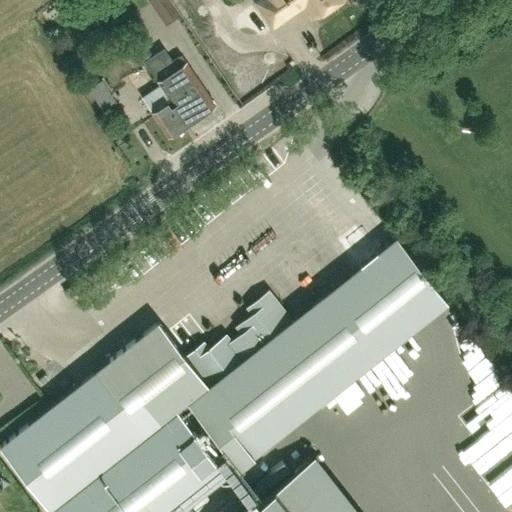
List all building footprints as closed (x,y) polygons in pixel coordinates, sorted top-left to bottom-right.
[(157,0),(173,22),(189,11),(180,0),(157,0)] [(312,14),(332,0),(255,0),(256,0),(272,23),(303,1),(312,14)] [(177,110),(186,123),(214,104),(181,55),(172,60),(169,56),(163,60),(158,51),(150,56),(129,25),(113,35),(134,67),(144,61),(159,84),(162,88),(175,78),(190,101),(177,110)] [(167,136),(186,123),(177,110),(190,101),(175,78),(162,88),(159,84),(141,97),(151,112),(167,136)] [(360,264),(328,289),(379,353),(410,329),(444,301),(394,237),(360,264)] [(67,296),(75,290),(71,285),(63,291),(67,296)] [(252,453),(379,353),(328,289),(291,318),(268,288),(244,307),(249,313),(233,325),(238,331),(230,338),(226,332),(208,346),(203,340),(183,356),(156,321),(0,444),(0,446),(51,511),(177,511),(234,468),(252,453)] [(478,327),(461,341),(482,368),(499,354),(478,327)] [(452,406),(477,436),(511,406),(511,371),(504,362),(452,406)] [(511,432),(500,442),(511,456),(511,432)] [(323,511),(292,472),(240,511),(323,511)]
